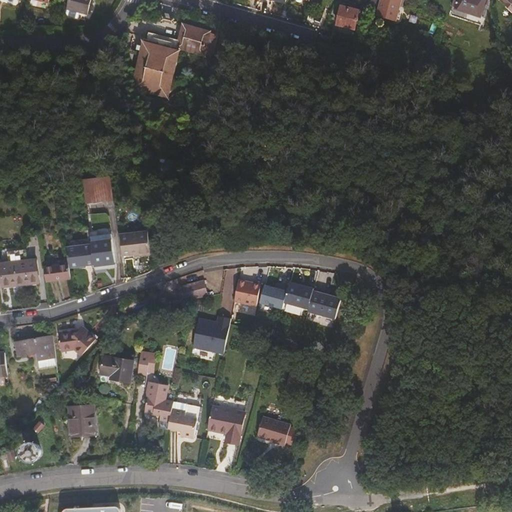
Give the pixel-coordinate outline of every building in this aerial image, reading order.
[(67,12),(79,14),(86,16),(90,0),(69,0),(66,11),(67,12)] [(370,0),(369,7),(375,10),(377,0),(370,0)] [(400,4),(387,0),(379,0),(373,20),(393,26),(400,4)] [(484,0),(458,0),(457,7),(481,15),(484,0)] [(511,0),(501,0),(511,10),(511,0)] [(357,11),(341,7),(335,26),(351,30),(357,11)] [(453,8),(451,13),(481,22),(483,18),(453,8)] [(270,15),(280,18),(281,11),(272,9),(270,15)] [(77,21),(79,14),(67,12),(66,17),(68,19),(77,21)] [(206,35),(182,27),(175,50),(200,57),(206,35)] [(155,38),(154,45),(160,47),(162,40),(155,38)] [(160,47),(154,45),(138,41),(126,88),(161,98),(174,52),(160,47)] [(135,108),(148,113),(151,101),(138,97),(135,108)] [(85,207),(111,203),(108,178),(82,180),(85,207)] [(95,228),(88,229),(89,239),(96,238),(95,228)] [(144,237),(116,240),(119,259),(136,257),(136,259),(146,258),(144,237)] [(93,267),(94,272),(116,269),(112,239),(90,242),(90,246),(93,267)] [(68,271),(93,267),(90,246),(65,249),(67,267),(68,271)] [(35,261),(17,263),(20,285),(38,284),(35,261)] [(20,285),(17,263),(0,264),(0,281),(1,287),(20,285)] [(45,284),(69,281),(68,271),(67,267),(43,270),(45,284)] [(239,277),(236,303),(259,305),(261,280),(239,277)] [(207,295),(203,282),(177,289),(181,302),(207,295)] [(338,317),(343,294),(290,283),(289,289),(265,284),(261,304),(284,309),(285,305),(338,317)] [(137,306),(140,316),(146,314),(154,311),(151,303),(145,305),(144,303),(137,306)] [(193,348),(225,354),(232,317),(219,314),(218,320),(199,316),(193,348)] [(258,326),(254,321),(248,323),(247,328),(251,332),(257,331),(258,326)] [(74,334),(56,337),(58,351),(72,350),(79,356),(92,341),(79,329),(74,334)] [(53,360),(50,337),(13,342),(15,357),(33,355),(34,363),(37,362),(53,360)] [(172,370),(177,349),(166,347),(161,368),(172,370)] [(141,353),(138,375),(146,377),(146,374),(153,375),(157,355),(141,353)] [(38,370),(54,368),(53,360),(37,362),(38,370)] [(130,386),(133,364),(104,360),(101,378),(111,379),(111,383),(130,386)] [(306,375),(302,374),(292,372),(288,386),(293,387),(292,390),(298,392),(301,393),(306,375)] [(48,397),(56,387),(51,383),(42,392),(48,397)] [(161,431),(169,433),(169,429),(173,405),(165,403),(167,389),(150,386),(145,415),(161,418),(160,423),(159,429),(161,431)] [(173,405),(169,429),(182,431),(181,437),(195,440),(200,411),(173,405)] [(98,437),(97,409),(75,411),(77,439),(98,437)] [(246,416),(212,409),(208,433),(226,437),(225,445),(240,448),(246,416)] [(257,440),(286,449),(291,429),(264,420),(257,440)] [(37,444),(35,444),(33,444),(31,445),(30,447),(29,449),(28,451),(28,453),(29,455),(30,456),(32,458),(34,459),(36,459),(38,459),(40,458),(41,456),(42,454),(43,452),(43,450),(42,448),(41,446),(39,445),(37,444)] [(0,458),(0,460),(1,470),(8,469),(6,457),(0,458)]
